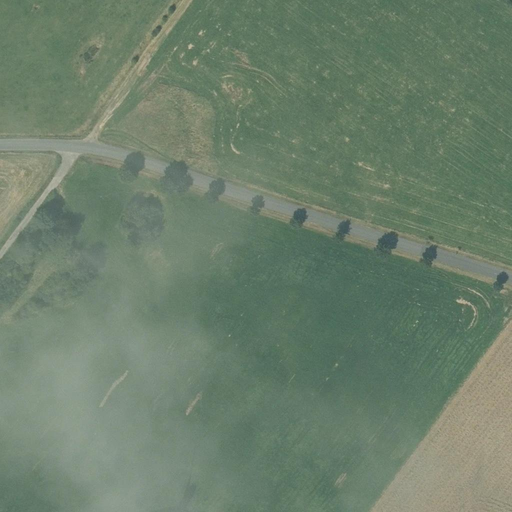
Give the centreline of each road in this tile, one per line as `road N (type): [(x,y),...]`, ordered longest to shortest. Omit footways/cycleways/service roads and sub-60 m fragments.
road 1 (tertiary): [(511,280),(107,152),(0,145)]
road 2 (track): [(78,147),(183,0)]
road 3 (track): [(78,147),(0,254)]
